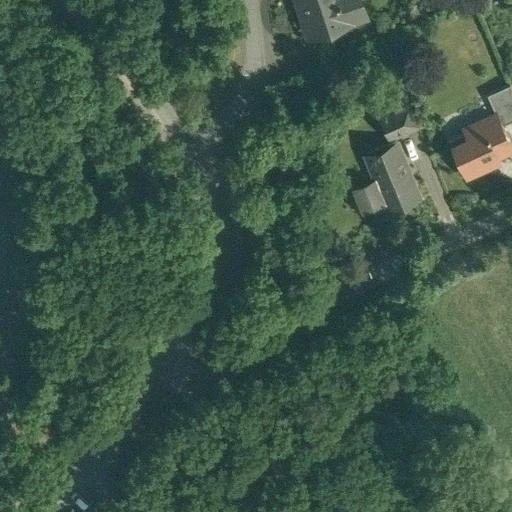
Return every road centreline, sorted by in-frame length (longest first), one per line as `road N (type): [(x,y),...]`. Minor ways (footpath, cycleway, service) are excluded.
road 1 (residential): [(511,216),(343,292),(241,360),(212,366),(164,356)]
road 2 (residential): [(196,152),(212,184),(222,246),(215,277),(164,356)]
road 3 (residential): [(164,356),(35,511)]
road 4 (residential): [(77,0),(196,152)]
road 5 (residential): [(251,0),(252,87),(239,112),(196,152)]
